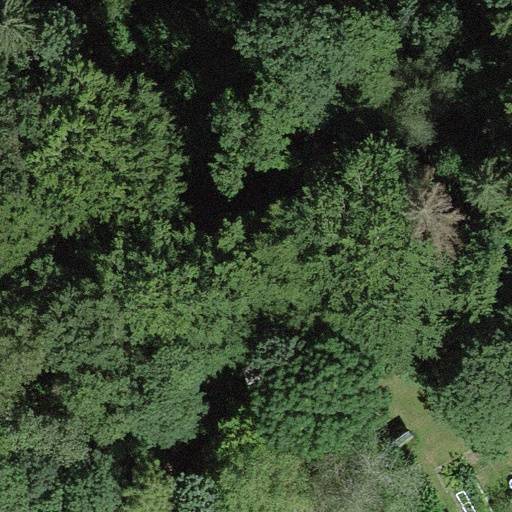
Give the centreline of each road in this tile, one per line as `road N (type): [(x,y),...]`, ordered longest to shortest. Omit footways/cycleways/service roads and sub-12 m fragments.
road 1 (residential): [(0,301),(365,158),(511,134)]
road 2 (unclassified): [(0,167),(369,0)]
